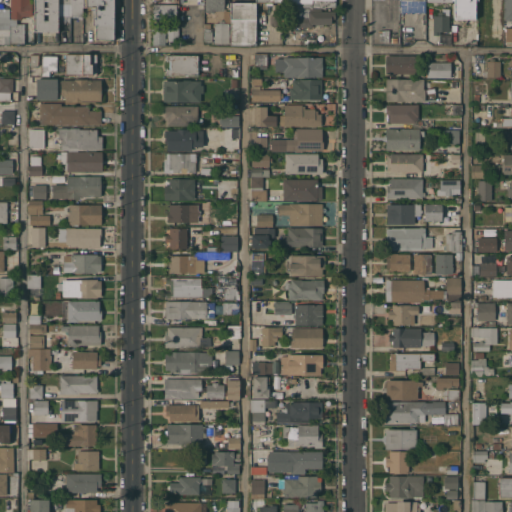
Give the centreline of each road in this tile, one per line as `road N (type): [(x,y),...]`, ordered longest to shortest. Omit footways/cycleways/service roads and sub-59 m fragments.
road 1 (tertiary): [(136,0),(133,511)]
road 2 (residential): [(356,0),(357,511)]
